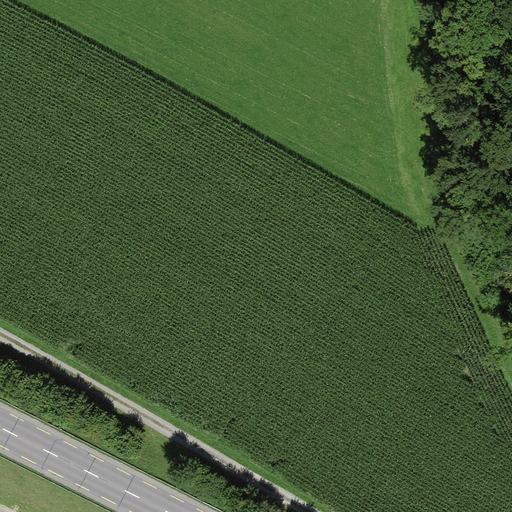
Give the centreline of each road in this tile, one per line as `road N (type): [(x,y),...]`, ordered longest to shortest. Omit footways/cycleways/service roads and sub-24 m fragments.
road 1 (track): [(0,335),(305,511)]
road 2 (primary): [(167,511),(0,427)]
